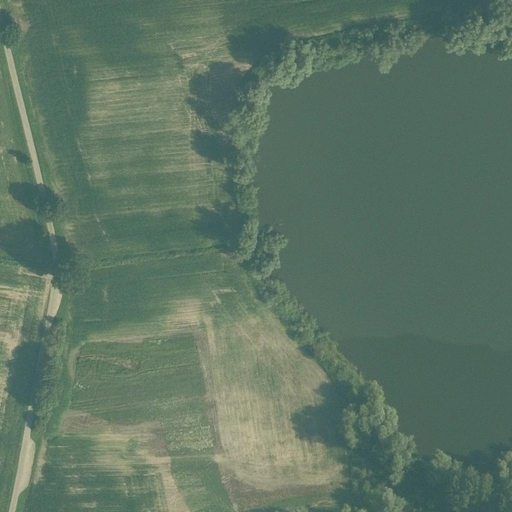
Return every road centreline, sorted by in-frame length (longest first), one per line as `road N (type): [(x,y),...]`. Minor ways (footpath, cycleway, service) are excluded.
road 1 (unclassified): [(12,511),(55,269),(0,18)]
road 2 (track): [(511,498),(359,488),(268,511)]
